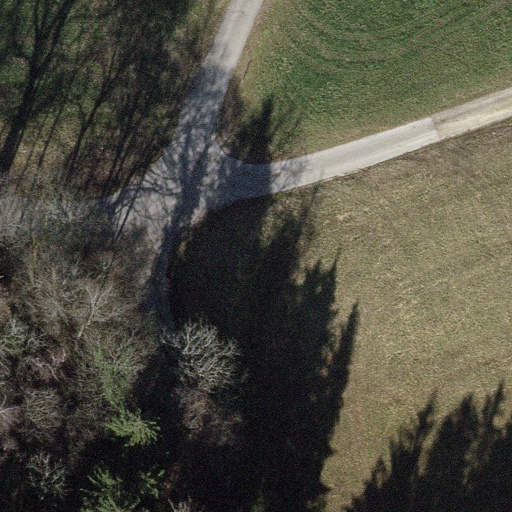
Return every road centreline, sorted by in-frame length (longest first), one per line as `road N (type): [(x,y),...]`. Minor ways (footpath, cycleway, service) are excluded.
road 1 (track): [(511,104),(309,173),(165,202),(154,284),(221,511)]
road 2 (unclassified): [(0,223),(23,229),(165,202),(251,0)]
